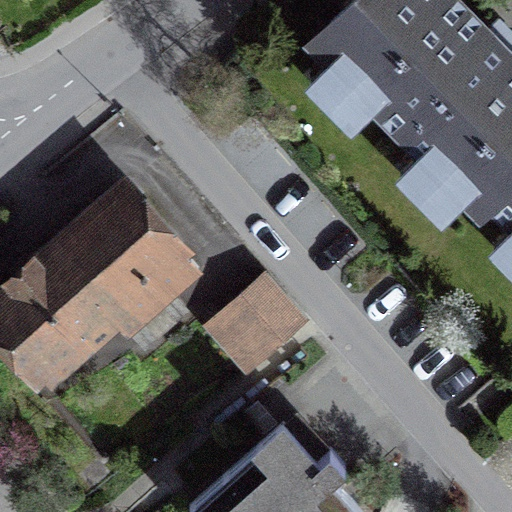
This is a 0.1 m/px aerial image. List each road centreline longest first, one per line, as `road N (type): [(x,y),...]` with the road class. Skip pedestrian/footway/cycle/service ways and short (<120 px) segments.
road 1 (residential): [(112,56),(511,508)]
road 2 (residential): [(0,138),(112,56)]
